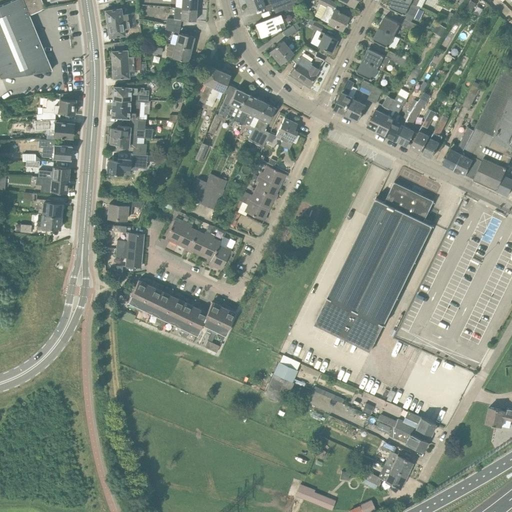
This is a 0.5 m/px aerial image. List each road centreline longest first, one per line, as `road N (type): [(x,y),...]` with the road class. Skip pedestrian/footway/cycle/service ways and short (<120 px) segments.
road 1 (secondary): [(0,384),(53,348),(78,290),(94,84),(85,0)]
road 2 (residential): [(156,223),(152,258),(225,293),(239,291),(320,111)]
road 3 (residential): [(511,210),(320,111)]
road 4 (residential): [(421,482),(511,327)]
road 5 (residential): [(320,111),(262,72),(226,0)]
road 6 (residential): [(320,111),(373,0)]
